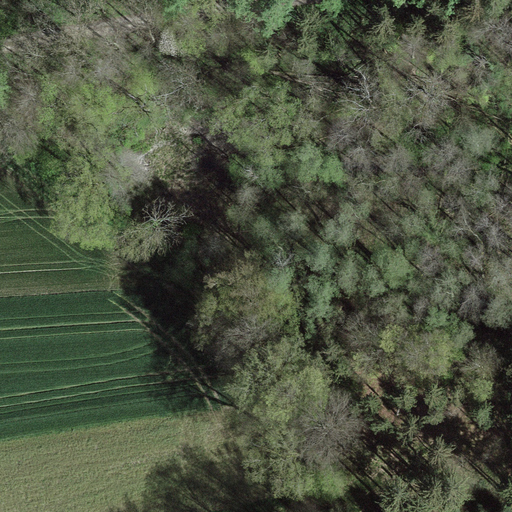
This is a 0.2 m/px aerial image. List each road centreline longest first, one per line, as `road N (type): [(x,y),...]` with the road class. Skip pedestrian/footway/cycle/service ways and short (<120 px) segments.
road 1 (track): [(0,154),(213,320),(251,376),(286,500)]
road 2 (track): [(0,42),(251,0)]
